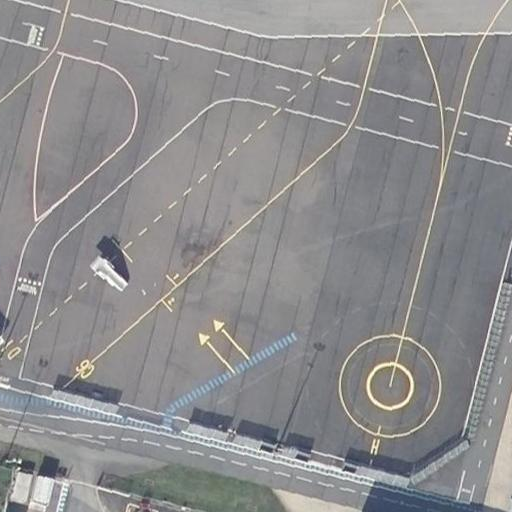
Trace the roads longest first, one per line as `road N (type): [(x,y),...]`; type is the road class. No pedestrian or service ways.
road 1 (unclassified): [(222,71),(37,248),(8,358),(13,389)]
road 2 (unclassified): [(222,71),(511,144)]
road 3 (unclassified): [(0,12),(222,71)]
